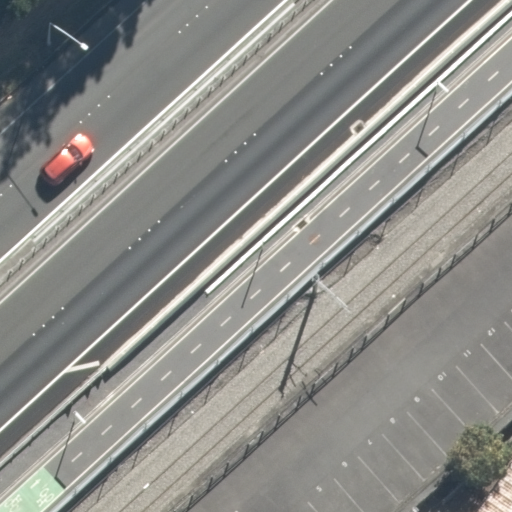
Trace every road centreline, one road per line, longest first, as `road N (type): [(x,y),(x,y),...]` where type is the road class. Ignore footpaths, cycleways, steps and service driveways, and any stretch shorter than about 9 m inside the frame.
road 1 (trunk): [(406,0),(0,358)]
road 2 (trunk): [(0,192),(211,0)]
